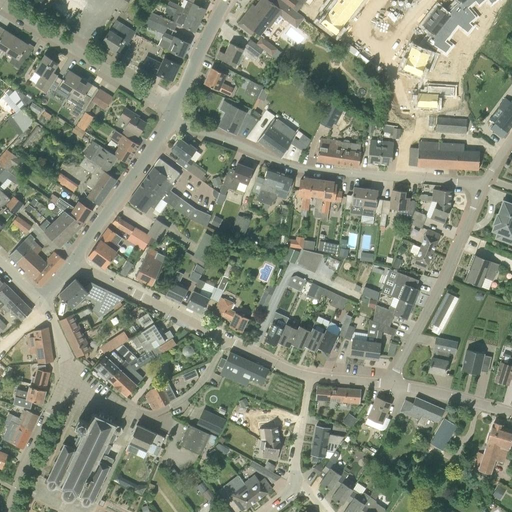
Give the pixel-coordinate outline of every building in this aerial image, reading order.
[(201,21),(206,9),(203,8),(206,1),(203,0),(187,0),(184,8),(169,1),(168,5),(201,21)] [(259,36),(266,26),(270,28),(275,22),(277,24),(282,17),(297,28),(304,19),(279,0),(261,0),(243,24),(259,36)] [(281,0),(297,12),(303,5),(296,0),(281,0)] [(347,0),(337,0),(334,4),(350,16),(357,7),(347,0)] [(453,7),(469,23),(476,17),(468,8),(476,1),(474,0),(459,0),(460,1),(453,7)] [(350,16),(334,4),(328,13),(343,25),(350,16)] [(196,31),(201,21),(168,5),(165,12),(173,15),(170,21),(177,24),(177,23),(184,26),(196,31)] [(435,10),(430,17),(448,30),(454,23),(464,30),(469,23),(453,7),(447,15),(439,9),(437,12),(435,10)] [(146,10),(143,16),(158,23),(167,27),(174,30),(177,24),(170,21),(146,10)] [(320,22),(336,34),(343,25),(328,13),(320,22)] [(158,23),(143,16),(140,23),(164,34),(165,33),(167,27),(158,23)] [(426,41),(434,46),(446,53),(452,46),(442,38),(448,30),(430,17),(425,23),(427,24),(425,27),(433,33),(426,41)] [(102,43),(115,52),(123,40),(129,43),(136,32),(123,24),(117,35),(110,31),(102,43)] [(17,37),(5,30),(0,37),(0,48),(7,52),(17,37)] [(168,49),(176,53),(181,56),(183,57),(190,44),(174,36),(173,37),(165,33),(164,34),(159,45),(168,49)] [(22,54),(28,45),(17,37),(7,52),(19,60),(15,66),(20,69),(28,58),(22,54)] [(272,56),(278,50),(263,38),(258,45),(264,49),(267,52),(272,56)] [(235,66),(241,54),(255,61),(261,53),(264,49),(258,45),(250,39),(243,49),(230,43),(225,54),(219,51),(216,58),(235,66)] [(430,51),(434,46),(426,41),(423,39),(419,44),(430,51)] [(411,46),(407,57),(425,65),(429,54),(411,46)] [(147,57),(141,68),(157,76),(158,73),(173,80),(180,65),(177,64),(181,56),(176,53),(172,61),(164,57),(161,64),(147,57)] [(57,77),(58,75),(53,72),(58,63),(45,55),(35,71),(42,75),(36,85),(47,92),(50,88),(57,77)] [(421,76),(425,65),(407,57),(403,68),(421,76)] [(212,68),(204,84),(230,96),(233,88),(222,83),(226,74),(212,68)] [(80,77),(69,70),(62,80),(57,77),(50,88),(67,99),(80,77)] [(290,84),(294,86),(295,85),(304,91),(307,86),(308,86),(311,82),(297,73),(290,84)] [(500,95),(506,84),(486,73),(480,84),(500,95)] [(86,95),(92,85),(80,77),(67,99),(84,109),(91,98),(86,95)] [(250,80),(244,93),(249,95),(257,99),(263,87),(250,80)] [(431,86),(428,86),(427,93),(418,93),(417,106),(437,107),(438,95),(454,96),(454,87),(439,86),(434,86),(431,86)] [(99,105),(106,93),(99,89),(92,101),(96,103),(99,105)] [(16,91),(27,108),(32,100),(17,90),(16,91)] [(490,129),(502,138),(511,125),(511,90),(489,119),(494,123),(490,129)] [(106,109),(113,98),(106,93),(99,105),(106,109)] [(16,96),(5,106),(12,116),(23,132),(23,133),(28,127),(34,122),(22,105),(16,96)] [(96,103),(92,101),(86,112),(89,114),(96,103)] [(226,112),(220,127),(235,134),(245,112),(224,102),(220,110),(226,112)] [(336,125),(344,109),(331,102),(320,124),(330,129),(333,123),(336,125)] [(128,123),(122,134),(133,141),(138,135),(139,135),(146,123),(134,116),(135,114),(126,108),(120,118),(128,123)] [(45,111),(42,115),(49,120),(52,115),(45,111)] [(86,112),(80,121),(86,125),(92,115),(89,114),(86,112)] [(246,125),(249,125),(249,128),(255,129),(258,114),(249,112),(246,125)] [(466,132),(467,119),(437,117),(436,130),(466,132)] [(258,141),(279,156),(282,158),(297,136),(294,134),(296,132),(278,119),(276,121),(273,119),(258,141)] [(26,148),(41,128),(37,126),(22,145),(26,148)] [(85,132),(83,130),(77,126),(76,126),(72,132),(82,137),(85,132)] [(17,139),(10,147),(13,149),(15,147),(16,147),(22,140),(31,130),(28,127),(23,133),(23,132),(17,139)] [(133,141),(122,134),(115,130),(110,138),(112,140),(120,145),(114,154),(114,155),(117,157),(128,164),(140,145),(133,141)] [(305,150),(310,137),(300,134),(295,147),(305,150)] [(361,152),(360,152),(349,151),(351,142),(349,140),(345,139),(343,141),(342,142),(320,138),(320,140),(317,161),(359,168),(361,152)] [(189,159),(197,149),(190,144),(189,145),(180,139),(172,151),(181,157),(177,163),(187,170),(193,162),(189,159)] [(114,155),(114,154),(93,140),(83,156),(85,157),(85,158),(107,173),(117,157),(114,155)] [(371,140),(368,162),(379,163),(381,147),(375,146),(376,141),(371,140)] [(381,147),(379,163),(391,165),(393,142),(382,141),(381,147)] [(479,170),(480,152),(464,151),(465,144),(419,141),(419,148),(410,148),(409,166),(479,170)] [(79,165),(92,174),(86,184),(93,189),(87,197),(99,206),(117,180),(107,173),(85,158),(79,165)] [(180,173),(160,158),(138,188),(149,196),(150,194),(152,196),(154,193),(167,203),(174,208),(188,218),(207,226),(211,215),(195,208),(180,197),(178,200),(169,193),(175,185),(172,183),(180,173)] [(253,169),(238,163),(235,170),(229,168),(220,193),(225,195),(228,188),(236,191),(237,190),(244,193),(251,176),(252,176),(253,173),(252,173),(253,169)] [(0,186),(8,178),(12,174),(12,173),(0,165),(0,186)] [(280,172),(268,168),(257,200),(264,203),(267,194),(269,194),(270,192),(271,187),(274,188),(280,172)] [(280,172),(274,188),(288,192),(293,177),(280,172)] [(73,193),(79,185),(61,173),(55,181),(73,193)] [(20,179),(12,174),(8,178),(12,182),(16,184),(20,179)] [(214,187),(222,184),(219,176),(211,179),(214,187)] [(0,209),(4,205),(0,201),(0,199),(5,194),(3,193),(3,192),(12,182),(8,178),(0,186),(0,209)] [(304,181),(301,180),(299,196),(302,196),(301,209),(307,210),(310,195),(312,179),(304,178),(304,181)] [(318,210),(318,212),(321,212),(326,181),(312,179),(310,195),(316,196),(314,209),(318,210)] [(326,181),(321,212),(328,213),(330,200),(340,201),(341,192),(335,192),(336,185),(333,185),(333,182),(326,181)] [(366,189),(354,187),(353,195),(347,195),(345,209),(362,211),(366,189)] [(138,188),(129,200),(146,213),(149,209),(145,206),(147,203),(160,213),(167,203),(154,193),(152,196),(150,194),(149,196),(138,188)] [(377,199),(378,190),(366,189),(362,211),(362,215),(374,217),(375,213),(381,214),(383,200),(377,199)] [(437,202),(450,206),(451,191),(433,189),(433,196),(427,196),(427,195),(420,194),(418,200),(431,202),(435,202),(437,202)] [(405,192),(392,190),(391,201),(383,200),(381,214),(379,225),(385,226),(387,214),(389,215),(390,208),(397,209),(397,212),(400,212),(399,216),(412,218),(417,202),(406,200),(404,198),(405,192)] [(270,204),(274,201),(274,200),(276,196),(276,194),(270,192),(269,194),(267,194),(264,203),(262,209),(267,211),(269,204),(270,204)] [(5,206),(11,199),(5,194),(0,199),(0,201),(4,205),(5,206)] [(24,204),(14,196),(11,199),(5,206),(15,214),(24,204)] [(55,204),(58,206),(84,224),(93,210),(79,201),(74,207),(59,197),(55,204)] [(451,207),(450,206),(437,202),(435,202),(431,202),(426,215),(427,215),(427,217),(444,224),(451,207)] [(497,215),(494,224),(495,224),(496,224),(493,230),(499,232),(497,238),(511,243),(511,242),(511,238),(511,204),(504,202),(498,216),(498,215),(497,215)] [(0,230),(15,214),(5,206),(4,205),(0,209),(0,230)] [(52,211),(59,216),(59,217),(74,233),(84,224),(58,206),(52,211)] [(415,210),(412,218),(424,222),(427,217),(427,215),(426,215),(415,210)] [(238,215),(231,235),(243,239),(250,220),(238,215)] [(32,227),(17,216),(12,223),(27,233),(32,227)] [(130,236),(127,239),(140,247),(139,249),(143,251),(147,244),(151,237),(135,227),(118,216),(112,223),(130,236)] [(215,216),(211,224),(218,228),(222,219),(215,216)] [(67,240),(74,233),(59,217),(51,224),(53,225),(67,240)] [(410,223),(422,228),(424,222),(412,218),(410,223)] [(157,220),(148,234),(161,242),(169,228),(157,220)] [(44,231),(59,247),(67,240),(53,225),(51,224),(44,231)] [(120,236),(109,228),(94,248),(100,252),(101,250),(109,256),(113,250),(116,253),(120,248),(115,244),(118,242),(120,240),(120,236)] [(433,252),(440,234),(427,229),(420,247),(433,252)] [(194,256),(204,261),(215,237),(204,232),(194,256)] [(37,244),(33,240),(35,239),(29,234),(9,255),(18,264),(33,249),(37,244)] [(230,240),(221,236),(218,243),(227,247),(230,240)] [(304,238),(297,237),(295,248),(303,249),(304,238)] [(45,262),(37,255),(42,249),(37,244),(33,249),(18,264),(34,278),(47,264),(45,262)] [(413,265),(426,270),(433,252),(420,247),(413,245),(411,252),(418,254),(413,265)] [(295,263),(299,251),(289,247),(284,259),(295,263)] [(94,248),(88,256),(105,268),(116,253),(113,250),(109,256),(101,250),(100,252),(94,248)] [(165,256),(149,249),(136,277),(153,285),(163,262),(162,262),(165,256)] [(349,250),(341,249),(339,257),(347,258),(349,250)] [(34,278),(33,279),(41,287),(65,260),(57,254),(54,252),(45,262),(47,264),(34,278)] [(197,264),(204,268),(207,264),(187,252),(184,257),(197,264)] [(324,254),(319,253),(315,252),(307,269),(316,273),(324,254)] [(499,264),(475,255),(465,280),(481,287),(484,278),(493,281),(499,264)] [(336,269),(339,262),(328,256),(324,263),(336,269)] [(395,258),(392,266),(399,269),(402,260),(395,258)] [(198,282),(199,279),(202,273),(204,268),(197,264),(190,279),(198,282)] [(120,273),(125,277),(128,272),(123,269),(120,273)] [(419,280),(399,273),(390,269),(381,292),(399,299),(412,304),(418,290),(415,289),(419,280)] [(165,296),(180,303),(188,287),(183,285),(185,281),(182,273),(177,271),(172,280),(165,296)] [(291,277),(287,285),(300,292),(306,280),(296,275),(291,277)] [(223,291),(230,278),(224,276),(218,289),(223,291)] [(97,318),(113,307),(120,302),(124,299),(124,298),(106,289),(91,282),(84,288),(76,278),(69,285),(67,287),(59,294),(60,294),(72,307),(72,308),(83,298),(94,303),(90,311),(97,318)] [(186,306),(202,313),(209,298),(218,302),(221,297),(223,291),(218,289),(205,283),(205,282),(199,279),(198,282),(186,306)] [(266,288),(264,291),(273,294),(276,286),(270,283),(268,288),(266,288)] [(15,293),(6,284),(0,289),(0,298),(1,300),(0,300),(0,309),(2,307),(5,304),(15,293)] [(317,286),(312,284),(308,294),(313,296),(317,286)] [(329,292),(323,289),(317,286),(313,296),(319,300),(321,294),(327,297),(329,292)] [(265,310),(273,294),(264,291),(257,307),(265,310)] [(341,297),(340,296),(329,292),(327,297),(333,300),(331,305),(335,307),(335,308),(336,308),(341,297)] [(32,310),(15,293),(5,304),(2,307),(8,313),(11,310),(22,321),(32,310)] [(439,335),(458,298),(455,297),(449,294),(447,293),(431,323),(434,325),(433,325),(434,325),(431,331),(439,335)] [(232,320),(229,326),(242,332),(248,318),(227,308),(230,301),(221,297),(218,302),(214,312),(232,320)] [(341,297),(336,308),(341,311),(346,299),(341,297)] [(375,308),(377,301),(370,299),(368,307),(375,308)] [(390,306),(388,309),(377,305),(373,320),(380,323),(389,327),(390,327),(394,314),(407,319),(412,304),(399,299),(396,308),(390,306)] [(75,316),(81,313),(79,311),(77,312),(60,321),(77,357),(91,350),(75,316)] [(139,318),(145,329),(154,323),(147,313),(139,318)] [(305,345),(317,350),(316,351),(317,351),(319,347),(318,347),(327,327),(315,321),(311,330),(311,331),(305,345)] [(265,340),(265,339),(276,344),(276,345),(276,346),(278,341),(284,327),(272,322),(264,340),(265,340)] [(330,353),(338,335),(344,338),(347,332),(346,331),(341,329),(341,328),(337,326),(337,325),(331,322),(329,323),(327,327),(318,347),(319,347),(330,352),(329,353),(330,353)] [(147,353),(151,350),(174,336),(170,330),(164,333),(158,330),(154,323),(145,329),(132,338),(137,348),(142,345),(147,353)] [(377,329),(382,331),(393,336),(396,330),(397,330),(397,329),(390,327),(389,327),(380,323),(377,329)] [(278,341),(290,346),(289,347),(290,347),(292,343),(298,329),(297,329),(285,324),(284,327),(278,341)] [(292,343),(303,348),(303,349),(305,345),(311,331),(311,330),(299,325),(297,329),(298,329),(292,343)] [(349,325),(346,331),(347,332),(344,338),(351,340),(355,327),(349,325)] [(38,363),(53,361),(49,328),(48,327),(33,331),(34,335),(29,336),(31,353),(37,353),(38,363)] [(163,353),(176,344),(172,338),(159,346),(163,353)] [(457,342),(436,338),(434,349),(432,357),(429,371),(445,375),(448,361),(447,361),(449,352),(454,353),(457,342)] [(106,354),(116,347),(110,339),(100,345),(106,354)] [(353,339),(350,356),(364,358),(366,341),(353,339)] [(378,360),(380,343),(366,341),(364,358),(378,360)] [(387,354),(394,356),(397,344),(390,342),(387,354)] [(95,366),(108,379),(125,361),(132,353),(123,344),(105,355),(95,366)] [(144,365),(156,358),(151,350),(147,353),(146,353),(140,357),(138,359),(144,365)] [(467,350),(462,370),(479,374),(480,371),(488,373),(491,357),(484,355),(484,354),(467,350)] [(269,370),(230,352),(223,366),(224,366),(222,370),(228,372),(230,369),(262,384),(269,370)] [(129,364),(138,359),(132,353),(125,361),(129,364)] [(504,383),(508,385),(511,376),(511,357),(510,357),(508,364),(501,362),(495,381),(500,382),(499,384),(503,385),(504,383)] [(135,370),(144,365),(138,359),(129,364),(125,361),(108,379),(117,387),(134,369),(135,370)] [(49,372),(46,371),(45,365),(37,365),(38,369),(36,377),(33,376),(31,384),(45,387),(49,372)] [(125,395),(126,396),(143,378),(135,370),(134,369),(117,387),(125,395)] [(185,381),(193,378),(190,371),(182,375),(185,381)] [(172,389),(165,393),(161,384),(152,389),(148,393),(152,401),(150,402),(154,410),(170,402),(169,401),(176,398),(172,389)] [(42,403),(46,390),(30,386),(29,392),(17,389),(15,396),(13,403),(29,408),(30,400),(42,403)] [(361,390),(317,386),(316,400),(340,402),(360,403),(361,390)] [(377,397),(365,424),(379,430),(381,430),(383,430),(384,430),(385,429),(386,428),(387,427),(390,419),(385,416),(391,403),(377,397)] [(413,403),(405,400),(400,411),(418,419),(416,424),(424,427),(428,418),(438,423),(444,409),(416,397),(413,403)] [(239,401),(242,408),(249,404),(246,398),(239,401)] [(32,431),(39,416),(24,410),(20,418),(9,413),(4,423),(9,426),(11,421),(32,431)] [(225,420),(204,410),(197,424),(218,434),(225,420)] [(73,447),(64,443),(63,443),(63,444),(63,445),(61,449),(61,450),(60,449),(60,450),(60,451),(56,461),(55,461),(54,462),(55,462),(54,463),(55,463),(50,473),(49,473),(49,474),(49,475),(47,478),(47,479),(46,478),(46,479),(46,480),(47,480),(46,480),(48,481),(47,483),(47,484),(47,485),(47,487),(48,488),(49,488),(49,489),(50,490),(51,490),(52,490),(53,490),(54,490),(55,489),(56,488),(62,491),(62,492),(61,492),(61,493),(61,494),(61,495),(62,496),(62,497),(63,498),(63,499),(64,500),(65,500),(67,501),(68,501),(69,501),(70,501),(71,501),(73,500),(74,499),(75,498),(76,497),(81,500),(81,501),(81,502),(81,503),(82,503),(82,504),(83,505),(84,506),(85,506),(86,506),(87,506),(88,506),(89,506),(89,505),(90,505),(90,504),(91,502),(93,503),(93,502),(94,503),(94,502),(95,501),(94,501),(95,501),(94,501),(96,497),(97,497),(97,496),(97,495),(102,485),(102,486),(102,485),(103,485),(103,484),(103,483),(107,474),(108,474),(108,473),(108,474),(109,473),(108,472),(110,467),(111,467),(112,466),(111,466),(112,466),(111,465),(114,459),(107,456),(112,446),(113,445),(112,445),(118,434),(119,434),(120,434),(121,433),(122,432),(122,431),(123,431),(123,430),(123,429),(122,429),(122,428),(121,427),(121,426),(120,426),(119,425),(118,425),(117,425),(116,425),(117,424),(111,421),(111,419),(100,414),(99,416),(93,413),(88,423),(79,418),(74,428),(80,431),(73,447)] [(351,428),(357,419),(352,415),(346,425),(351,428)] [(444,419),(430,443),(442,450),(456,426),(444,419)] [(3,439),(11,442),(11,443),(23,449),(32,431),(11,421),(9,426),(3,439)] [(508,450),(511,437),(511,430),(502,427),(503,425),(494,423),(483,454),(478,452),(473,468),(491,474),(495,460),(503,462),(507,449),(508,450)] [(137,424),(128,443),(147,451),(151,443),(160,447),(165,437),(137,424)] [(211,434),(189,424),(179,444),(202,455),(211,434)] [(314,440),(339,445),(344,437),(329,434),(330,428),(316,425),(314,440)] [(279,442),(280,442),(277,426),(259,429),(261,441),(265,440),(279,442)] [(217,437),(212,435),(208,442),(214,445),(217,437)] [(277,460),(281,442),(280,442),(279,442),(265,440),(262,457),(277,460)] [(334,453),(339,445),(314,440),(311,455),(325,458),(326,451),(334,453)] [(215,448),(221,453),(225,447),(219,443),(215,448)] [(362,451),(372,458),(375,453),(365,446),(362,451)] [(211,461),(219,454),(214,448),(206,454),(211,461)] [(335,463),(338,459),(332,456),(323,469),(322,470),(327,474),(320,484),(326,488),(327,487),(331,489),(334,485),(344,470),(335,463)] [(364,465),(370,462),(368,456),(362,459),(364,465)] [(273,472),(276,466),(268,462),(265,467),(273,472)] [(323,469),(316,465),(313,471),(319,475),(322,470),(323,469)] [(279,476),(266,469),(262,475),(268,477),(272,483),(281,477),(279,476)] [(346,478),(349,474),(344,470),(334,485),(338,488),(332,498),(338,502),(339,501),(343,504),(346,500),(353,489),(356,485),(346,478)] [(112,480),(119,484),(122,478),(115,474),(112,480)] [(244,483),(249,490),(249,489),(257,500),(272,489),(264,478),(260,481),(255,475),(244,483)] [(202,494),(203,493),(208,489),(203,482),(196,487),(202,494)] [(242,511),(257,500),(249,489),(249,490),(244,483),(229,494),(242,511)] [(492,495),(500,500),(506,489),(499,485),(492,495)] [(137,486),(134,492),(142,495),(145,490),(137,486)] [(209,488),(203,493),(210,502),(217,497),(209,488)] [(359,511),(368,499),(370,496),(365,493),(363,493),(361,495),(353,489),(346,500),(350,503),(344,511),(359,511)] [(370,496),(368,499),(359,511),(385,511),(385,509),(377,503),(376,500),(375,500),(380,492),(375,489),(370,496)]
